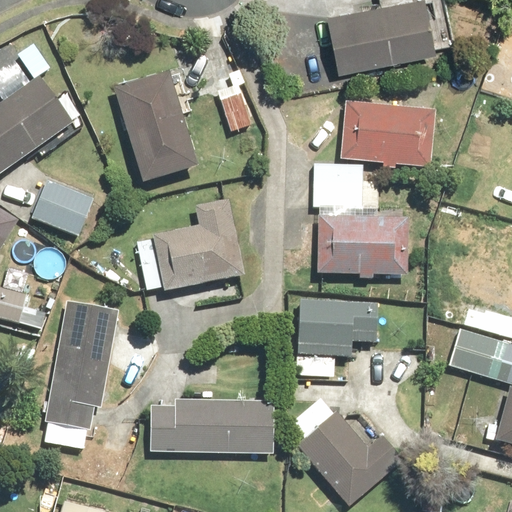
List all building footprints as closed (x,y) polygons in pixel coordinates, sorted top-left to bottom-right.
[(378,0),(379,5),(326,17),(340,72),(435,50),(434,42),(455,38),(446,0),(378,0)] [(511,13),(502,50),(511,52),(511,13)] [(0,71),(0,100),(3,103),(0,105),(0,175),(35,149),(39,154),(64,136),(62,134),(73,126),(40,80),(49,73),(31,48),(0,71)] [(167,71),(112,89),(142,185),(197,169),(167,71)] [(241,89),(218,97),(230,134),(253,126),(241,89)] [(430,167),(433,110),(344,104),(340,162),(430,167)] [(365,168),(314,164),(312,209),(318,209),(315,274),(358,276),(357,280),(373,281),(373,277),(405,279),(408,219),(378,217),(380,184),(364,183),(365,168)] [(94,200),(45,181),(30,220),(79,239),(94,200)] [(244,277),(227,201),(195,209),(199,226),(132,241),(144,294),(163,290),(164,295),(244,277)] [(0,247),(16,221),(0,211),(0,247)] [(47,312),(25,308),(27,294),(0,289),(0,319),(22,323),(45,327),(47,312)] [(118,311),(65,302),(45,422),(48,423),(44,445),(82,451),(86,431),(91,432),(95,410),(101,411),(118,311)] [(337,357),(350,357),(350,344),(383,346),(383,331),(376,331),(376,305),(298,303),(296,377),(336,378),(337,357)] [(508,388),(511,388),(511,347),(459,332),(448,370),(508,388)] [(511,388),(508,388),(494,444),(511,448),(511,388)] [(273,400),(175,398),(175,406),(150,406),(149,453),(271,455),(273,400)] [(304,442),(296,448),(343,502),(383,468),(324,399),(291,427),(304,442)] [(101,511),(62,502),(58,511),(101,511)]
